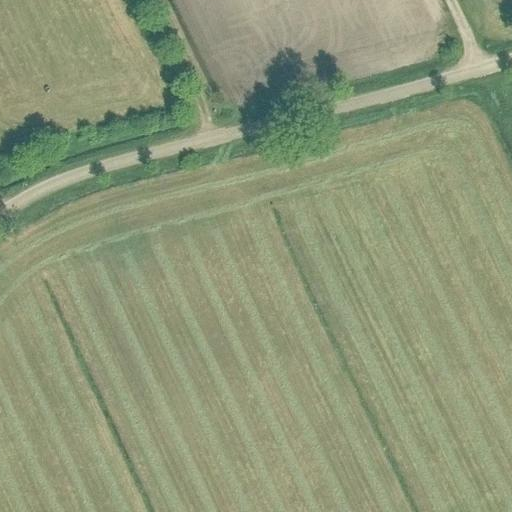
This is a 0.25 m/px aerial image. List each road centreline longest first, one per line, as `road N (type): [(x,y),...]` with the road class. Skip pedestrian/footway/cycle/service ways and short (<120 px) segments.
road 1 (unclassified): [(0,214),(81,174),(511,59)]
road 2 (track): [(211,139),(155,0)]
